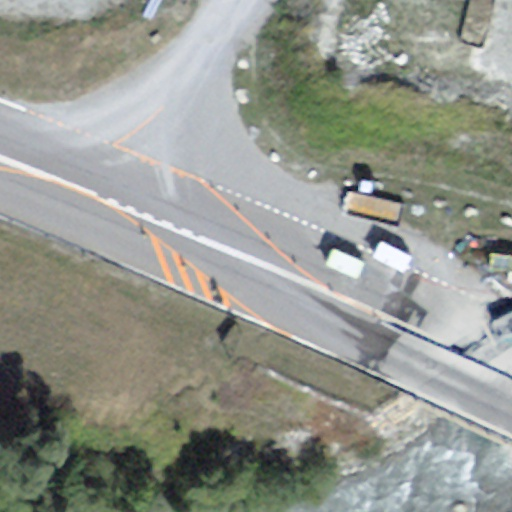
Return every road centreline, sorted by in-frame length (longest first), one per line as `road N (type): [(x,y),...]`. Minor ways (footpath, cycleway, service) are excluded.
road 1 (primary): [(511,374),(0,155)]
road 2 (track): [(228,20),(93,191)]
